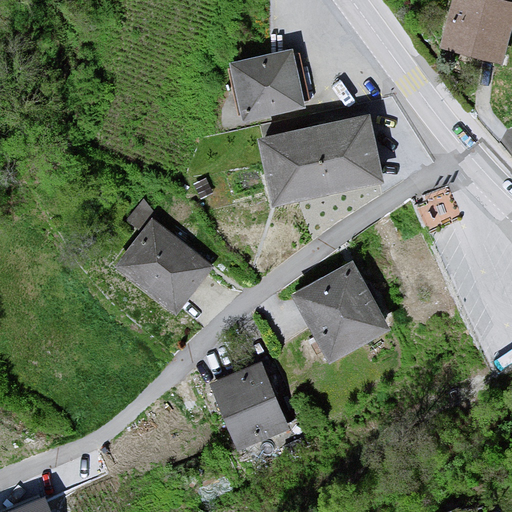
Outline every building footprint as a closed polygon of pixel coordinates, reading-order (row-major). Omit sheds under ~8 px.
[(511,9),(511,3),(496,0),(449,0),(439,46),(500,60),(511,9)] [(294,49),(239,60),(249,108),(304,97),(294,49)] [(366,111),(267,134),(281,193),(380,169),(366,111)] [(414,200),(428,232),(462,218),(448,185),(414,200)] [(143,227),(154,216),(143,204),(132,215),(143,227)] [(161,217),(122,260),(175,308),(214,266),(161,217)] [(350,261),(295,288),(327,354),(382,328),(350,261)] [(267,362),(218,381),(244,449),(293,430),(267,362)] [(5,511),(52,511),(47,497),(5,511)]
